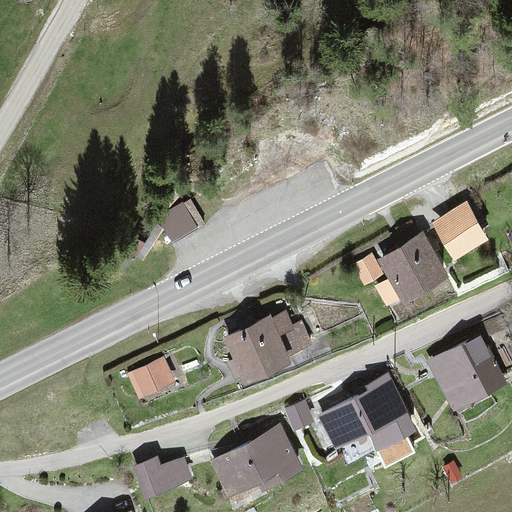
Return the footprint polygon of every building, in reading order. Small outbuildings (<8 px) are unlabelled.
[(489,240),(466,202),(430,223),(453,261),(489,240)] [(423,233),(376,260),(402,304),(449,278),(423,233)] [(384,274),(372,253),(352,264),(364,285),(384,274)] [(269,316),(221,337),(243,387),(292,365),(289,359),(314,348),(302,321),(293,325),(286,312),(270,319),(269,316)] [(481,332),(426,360),(452,411),(506,383),(481,332)] [(163,357),(128,372),(138,395),(173,380),(163,357)] [(367,391),(318,415),(335,449),(367,433),(385,467),(415,452),(407,437),(418,432),(389,374),(365,386),(367,391)] [(305,399),(284,408),(294,431),(315,422),(305,399)] [(281,423),(210,460),(230,499),(260,484),(264,492),(306,471),(281,423)] [(157,457),(132,467),(145,499),(194,480),(184,456),(161,465),(157,457)]
